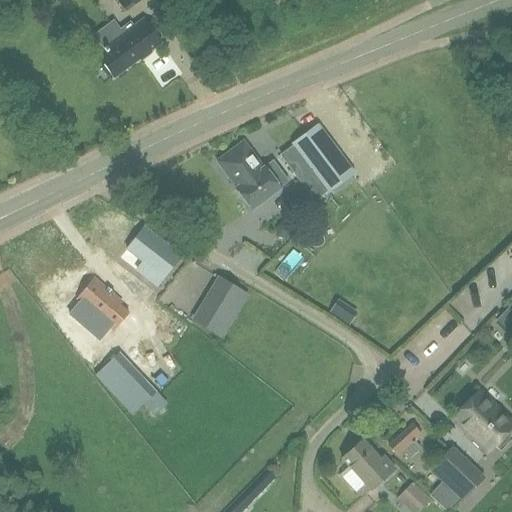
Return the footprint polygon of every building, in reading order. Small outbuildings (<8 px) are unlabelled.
[(116,0),(125,11),(139,0),(116,0)] [(108,19),(116,29),(130,18),(122,8),(108,19)] [(95,54),(113,78),(160,43),(143,19),(95,54)] [(221,47),(216,35),(201,42),(206,53),(221,47)] [(290,144),(328,193),(355,172),(317,123),(290,144)] [(264,161),(248,138),(219,159),(239,185),(235,188),(251,209),(288,182),(272,160),(263,167),(262,166),(261,163),(264,161)] [(283,239),(289,234),(287,226),(280,224),(274,230),(276,237),(283,239)] [(143,226),(113,261),(136,281),(160,253),(166,258),(172,251),(143,226)] [(216,275),(190,318),(220,336),(247,294),(216,275)] [(79,302),(68,315),(99,341),(110,328),(113,330),(128,313),(118,305),(121,301),(93,278),(76,299),(79,302)] [(511,302),(495,321),(511,336),(511,302)] [(347,323),(356,310),(349,305),(340,318),(347,323)] [(499,357),(510,344),(501,337),(490,350),(499,357)] [(153,389),(163,400),(174,389),(128,342),(122,347),(158,384),(153,389)] [(282,343),(279,360),(298,363),(301,346),(282,343)] [(118,353),(94,374),(131,414),(155,392),(118,353)] [(507,432),(511,426),(511,421),(479,391),(452,419),(488,453),(494,445),(497,448),(510,435),(507,432)] [(407,459),(421,447),(415,441),(422,435),(411,424),(387,445),(397,457),(401,453),(407,459)] [(348,466),(339,474),(355,492),(364,484),(370,490),(387,475),(396,466),(384,454),(379,459),(362,440),(341,458),(348,466)] [(450,446),(428,470),(460,500),(472,487),(464,480),(475,469),(450,446)] [(267,470),(242,496),(250,503),(275,477),(267,470)] [(412,483),(401,493),(418,510),(429,499),(412,483)] [(239,498),(226,511),(240,511),(247,505),(239,498)]
